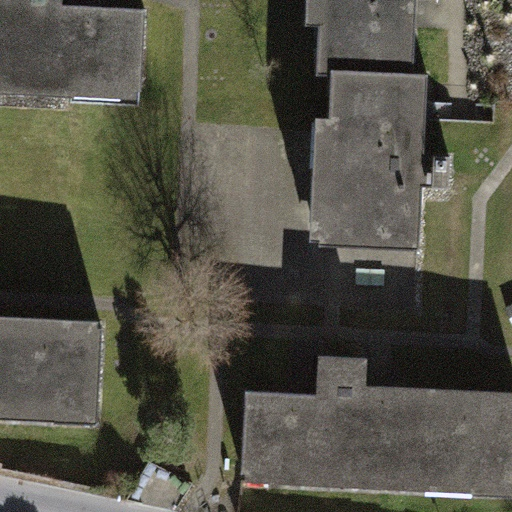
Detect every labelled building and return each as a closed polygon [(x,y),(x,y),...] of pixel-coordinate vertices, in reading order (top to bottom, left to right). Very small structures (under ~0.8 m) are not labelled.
[(0,0),(0,83),(137,91),(141,0),(0,0)] [(321,63),(336,64),(413,66),(416,0),(307,0),(307,8),(324,8),(321,63)] [(413,66),(336,64),(335,110),(316,110),(313,237),(421,239),(422,176),(435,176),(435,147),(426,146),(428,67),(413,66)] [(0,416),(94,421),(99,320),(0,315),(0,416)] [(318,387),(248,384),(244,474),(511,484),(511,382),(367,377),(368,351),(319,349),(318,387)]
